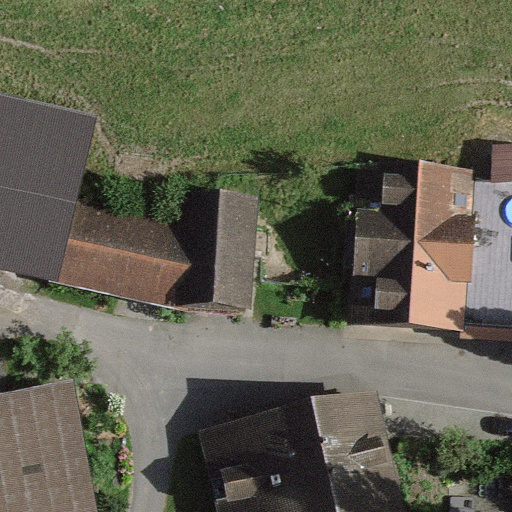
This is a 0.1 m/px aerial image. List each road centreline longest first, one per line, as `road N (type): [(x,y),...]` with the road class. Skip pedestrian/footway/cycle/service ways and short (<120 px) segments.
road 1 (residential): [(511,407),(175,373)]
road 2 (track): [(0,327),(175,373),(148,511)]
